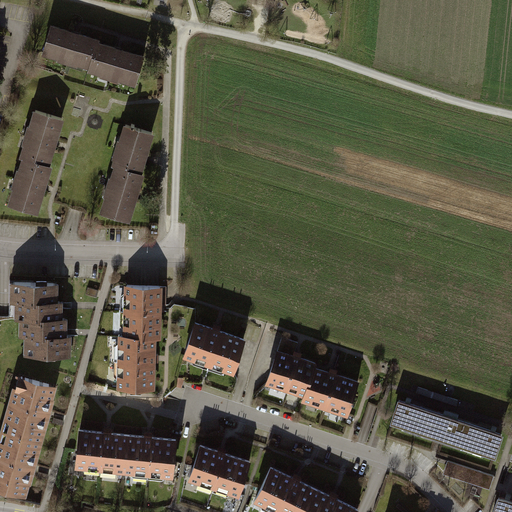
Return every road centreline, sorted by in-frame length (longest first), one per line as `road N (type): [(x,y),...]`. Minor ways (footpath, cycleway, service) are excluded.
road 1 (track): [(511,113),(323,54),(184,22)]
road 2 (residential): [(196,406),(218,405),(406,464),(457,511)]
road 3 (track): [(173,254),(184,22)]
road 4 (residential): [(0,246),(173,254)]
